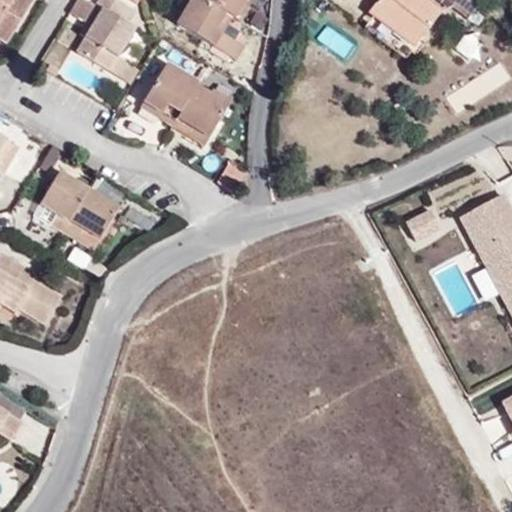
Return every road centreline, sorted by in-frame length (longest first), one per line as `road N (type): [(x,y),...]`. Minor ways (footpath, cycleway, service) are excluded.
road 1 (unclassified): [(41,511),(120,297),(159,260),(261,221)]
road 2 (unclassified): [(261,221),(418,170),(511,123)]
road 3 (residential): [(261,221),(257,128),(280,0)]
